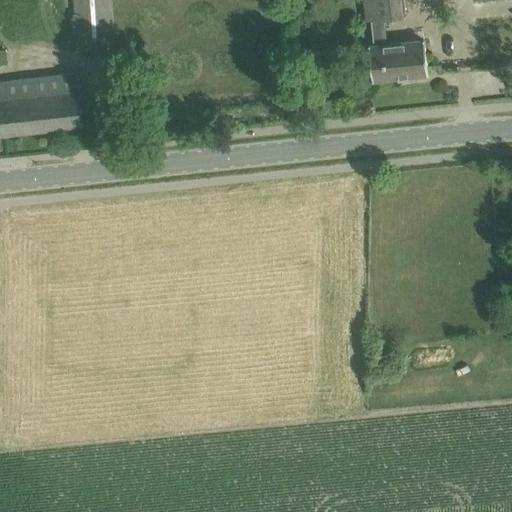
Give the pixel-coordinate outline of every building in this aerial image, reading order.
[(111,0),(76,0),(80,50),(115,47),(111,0)] [(363,0),(366,21),(403,17),(400,0),(363,0)] [(370,46),(373,79),(401,76),(401,73),(407,72),(407,75),(429,73),(425,40),(370,46)] [(77,72),(5,80),(10,133),(83,125),(77,72)] [(0,134),(10,133),(5,80),(0,80),(0,134)]
